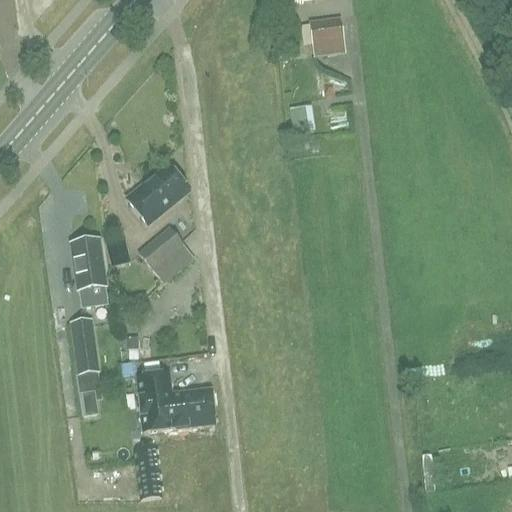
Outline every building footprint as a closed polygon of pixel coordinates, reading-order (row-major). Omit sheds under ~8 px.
[(346,57),(344,46),(341,20),(309,24),(312,51),(313,61),(346,57)] [(188,197),(168,171),(131,201),(152,226),(188,197)] [(174,228),(184,242),(198,232),(188,218),(174,228)] [(153,275),(184,249),(169,231),(138,257),(153,275)] [(105,247),(111,270),(131,265),(125,242),(105,247)] [(78,294),(105,290),(98,245),(72,249),(78,294)] [(182,296),(186,314),(196,312),(192,294),(182,296)] [(129,300),(135,320),(152,315),(146,295),(129,300)] [(79,378),(97,375),(89,324),(71,327),(79,378)] [(164,360),(165,371),(181,370),(180,360),(164,360)] [(124,363),(125,377),(138,375),(137,361),(124,363)] [(214,428),(210,394),(171,398),(168,377),(137,381),(143,437),(214,428)] [(98,418),(94,394),(78,396),(82,420),(98,418)] [(161,502),(155,451),(133,453),(140,504),(161,502)]
